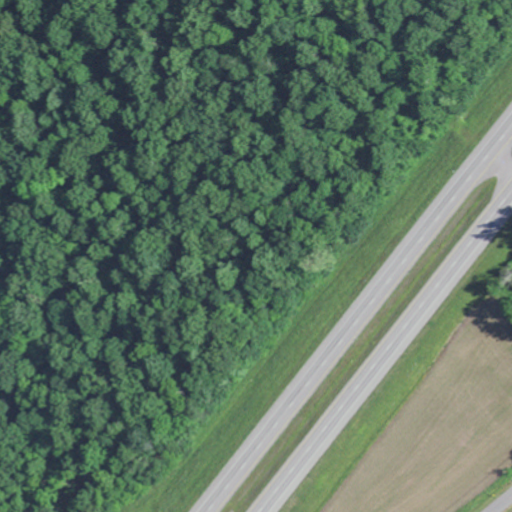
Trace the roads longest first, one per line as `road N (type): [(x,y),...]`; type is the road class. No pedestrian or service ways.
road 1 (primary): [(511,118),(201,511)]
road 2 (primary): [(266,511),(511,198)]
